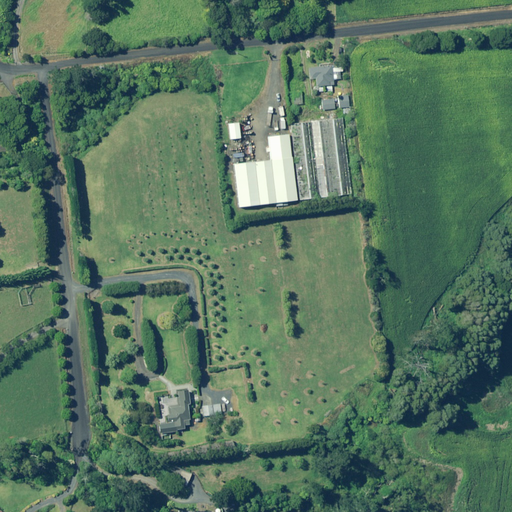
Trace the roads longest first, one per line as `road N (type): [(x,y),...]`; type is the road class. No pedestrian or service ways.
road 1 (unclassified): [(511,15),(41,68)]
road 2 (unclassified): [(41,68),(85,451)]
